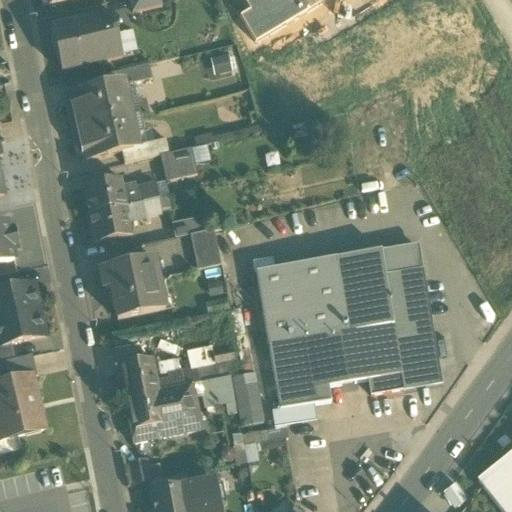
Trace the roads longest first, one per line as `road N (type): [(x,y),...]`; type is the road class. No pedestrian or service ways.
road 1 (residential): [(116,511),(15,0)]
road 2 (tertiary): [(399,511),(511,359)]
